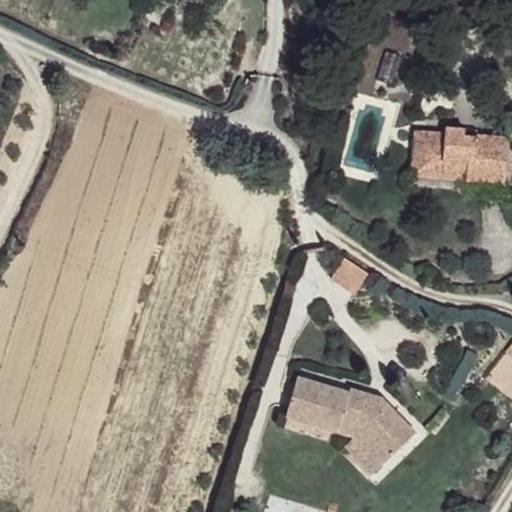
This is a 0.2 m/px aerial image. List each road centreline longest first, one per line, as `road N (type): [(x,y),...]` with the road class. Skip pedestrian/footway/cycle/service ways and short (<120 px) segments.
road 1 (residential): [(0,37),(135,96),(277,142)]
road 2 (unknown): [(35,53),(49,80),(53,116),(0,237)]
road 3 (unknown): [(252,134),(271,75),(278,0)]
